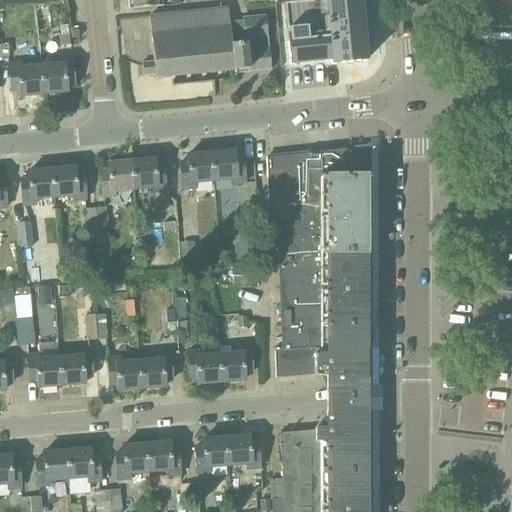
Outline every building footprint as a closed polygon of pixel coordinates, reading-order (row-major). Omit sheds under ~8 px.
[(130,0),(132,12),(160,9),(160,8),(154,8),(153,0),(130,0)] [(359,0),(342,0),(283,6),(286,31),(284,32),(285,45),(287,44),(289,67),(330,63),(331,67),(365,64),(359,0)] [(511,0),(483,0),(484,30),(485,30),(485,29),(511,29),(511,0)] [(148,35),(149,35),(152,64),(141,66),(142,79),(153,78),(154,84),(155,84),(155,81),(170,80),(170,82),(171,82),(171,79),(185,78),(185,81),(187,81),(187,78),(200,77),(201,79),(202,79),(202,76),(216,75),(216,78),(218,78),(218,75),(232,73),(232,77),(234,76),(234,73),(246,72),(246,75),(270,73),(264,18),(241,21),(242,24),(230,25),(228,10),(227,10),(227,11),(148,19),(147,19),(148,35)] [(69,38),(59,39),(60,49),(70,48),(69,38)] [(18,59),(19,67),(7,68),(9,94),(18,93),(18,100),(42,97),(40,69),(36,70),(35,57),(18,59)] [(59,68),(40,69),(42,97),(66,95),(65,88),(73,87),(70,62),(58,63),(59,68)] [(271,158),(266,159),(267,184),(268,206),(269,206),(271,206),(275,206),(277,252),(281,349),(274,349),(274,379),(321,374),(324,380),(325,393),(325,399),(363,399),(363,389),(363,377),(364,376),(367,375),(367,358),(363,357),(363,349),(367,348),(367,342),(363,340),(363,336),(367,334),(367,327),(368,327),(368,326),(368,325),(367,325),(367,318),(363,318),(363,307),(367,307),(367,291),(364,291),(363,291),(363,277),(366,277),(366,264),(368,264),(368,254),(370,253),(370,252),(363,252),(363,247),(365,247),(365,239),(367,239),(367,233),(363,233),(363,228),(365,228),(365,222),(363,222),(363,218),(363,214),(368,214),(368,210),(363,207),(363,202),(367,200),(367,179),(368,179),(368,177),(357,177),(359,171),(349,150),(318,153),(318,154),(300,156),(300,155),(289,156),(289,157),(279,158),(279,157),(271,158)] [(210,156),(213,183),(231,181),(232,186),(245,185),(242,159),(234,160),(234,154),(210,156)] [(213,183),(210,156),(186,158),(186,165),(178,166),(181,192),(194,190),(193,185),(213,183)] [(130,164),(133,191),(152,189),(153,194),(165,193),(163,168),(154,168),(153,162),(130,164)] [(133,191),(130,164),(106,167),(106,173),(99,174),(101,199),(114,198),(114,193),(133,191)] [(74,170),(50,172),(53,199),(71,198),(72,202),(85,201),(83,176),(75,177),(74,170)] [(34,201),(53,199),(50,172),(26,174),(27,181),(19,182),(22,208),(34,206),(34,201)] [(104,209),(94,210),(97,236),(107,235),(104,209)] [(97,236),(94,210),(85,211),(87,237),(97,236)] [(238,219),(239,245),(252,245),(252,218),(238,219)] [(16,224),(18,242),(19,250),(32,248),(30,223),(16,224)] [(256,270),(232,271),(233,286),(256,285),(256,270)] [(190,281),(173,283),(174,290),(191,289),(190,281)] [(36,287),(37,305),(51,304),(50,286),(36,287)] [(15,324),(17,346),(33,345),(28,287),(12,288),(15,324)] [(182,299),(175,300),(177,320),(182,320),(184,319),(182,299)] [(124,302),(125,317),(133,317),(132,301),(124,302)] [(104,316),(94,317),(96,341),(106,340),(104,316)] [(96,341),(94,317),(84,318),(86,342),(96,341)] [(247,318),(237,319),(238,329),(248,329),(247,318)] [(175,324),(176,334),(185,333),(185,323),(175,324)] [(176,334),(175,324),(165,325),(166,335),(176,334)] [(216,334),(208,335),(209,345),(217,344),(216,334)] [(218,356),(220,383),(243,382),(243,380),(243,375),(251,374),(249,348),(237,349),(237,355),(218,356)] [(77,358),(57,359),(59,387),(83,385),(83,378),(90,377),(88,352),(77,353),(77,358)] [(220,383),(218,356),(198,358),(198,356),(198,353),(185,354),(188,379),(195,379),(196,385),(220,383)] [(157,361),(137,363),(140,391),(164,388),(163,381),(171,381),(169,355),(157,356),(157,361)] [(35,389),(59,387),(57,359),(38,361),(38,356),(25,357),(27,383),(35,382),(35,389)] [(0,392),(3,392),(3,385),(11,384),(9,358),(0,359),(0,392)] [(116,393),(140,391),(137,363),(119,364),(118,359),(105,360),(108,386),(115,385),(116,393)] [(363,399),(325,399),(325,403),(325,424),(320,425),(320,430),(314,430),(314,431),(277,435),(282,501),(271,501),(270,502),(270,511),(363,511),(363,508),(367,508),(367,502),(363,502),(363,495),(365,495),(365,486),(367,486),(367,473),(367,471),(367,465),(357,465),(357,449),(367,449),(367,447),(367,429),(368,429),(368,428),(367,428),(363,422),(363,402),(363,399)] [(224,439),(225,466),(245,465),(245,470),(258,469),(256,443),(248,444),(248,437),(224,439)] [(225,466),(224,439),(200,441),(201,448),(192,449),(195,474),(207,473),(207,468),(225,466)] [(144,446),(146,473),(165,472),(166,477),(179,476),(176,450),(169,450),(168,444),(144,446)] [(146,473),(144,446),(120,448),(121,455),(112,456),(115,481),(127,480),(127,475),(146,473)] [(87,451),(64,453),(66,480),(86,478),(86,484),(99,482),(97,457),(88,457),(87,451)] [(48,482),(66,480),(64,453),(41,454),(41,461),(33,462),(35,488),(49,487),(48,482)] [(0,457),(0,485),(5,485),(6,490),(19,489),(16,463),(9,464),(8,457),(0,457)] [(188,485),(189,495),(198,494),(198,484),(188,485)] [(189,495),(188,485),(178,486),(179,496),(189,495)] [(120,511),(119,491),(108,492),(109,502),(109,511),(120,511)] [(109,511),(109,502),(108,492),(93,493),(94,511),(109,511)]
